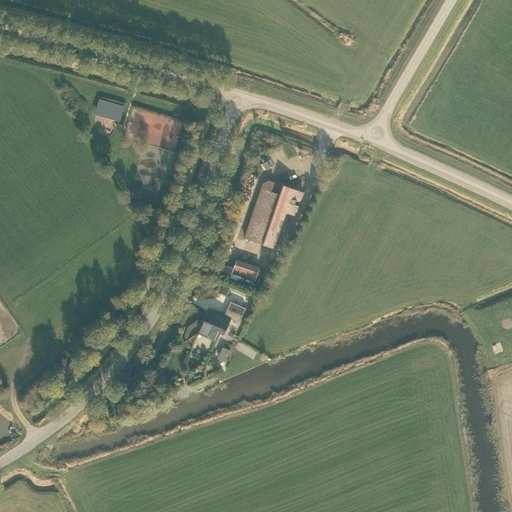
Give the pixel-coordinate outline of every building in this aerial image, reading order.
[(99,114),(102,116),(107,117),(110,115),(120,118),(123,107),(99,100),(96,111),(99,114)] [(261,188),(244,238),(274,248),(286,212),(295,216),(303,192),(283,186),(280,195),(271,192),(274,182),(268,180),(263,183),(261,188)] [(255,281),(259,269),(236,261),(234,268),(232,273),(255,281)] [(221,265),(216,263),(211,277),(216,279),(228,283),(232,273),(234,268),(222,264),(221,265)] [(226,296),(230,284),(224,282),(220,293),(226,296)] [(213,311),(208,322),(204,320),(198,333),(216,341),(220,333),(224,334),(231,319),(239,323),(245,309),(230,302),(224,316),(213,311)] [(230,354),(221,350),(219,356),(227,360),(230,354)]
